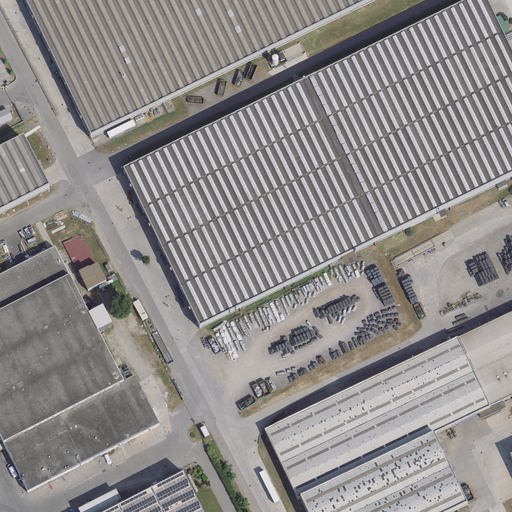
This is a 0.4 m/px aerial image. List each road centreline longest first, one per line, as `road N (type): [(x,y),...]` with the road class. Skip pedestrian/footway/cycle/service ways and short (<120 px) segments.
road 1 (unclassified): [(427,0),(72,170)]
road 2 (residential): [(80,187),(251,511)]
road 3 (residential): [(0,29),(72,170)]
